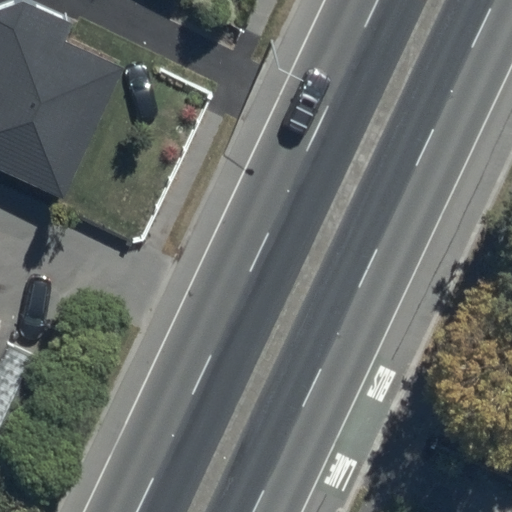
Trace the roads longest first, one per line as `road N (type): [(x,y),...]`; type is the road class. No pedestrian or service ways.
road 1 (secondary): [(113,511),(357,0)]
road 2 (secondary): [(495,0),(253,511)]
